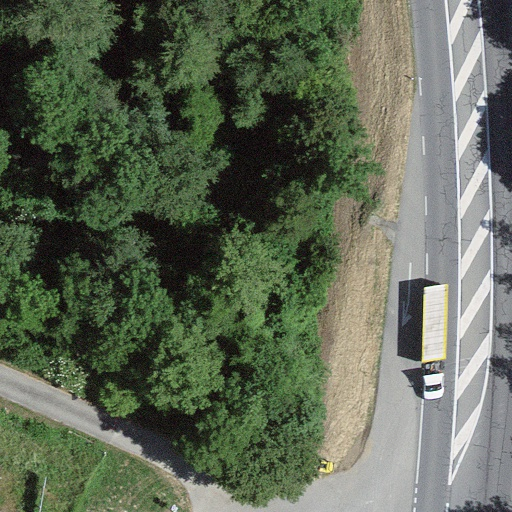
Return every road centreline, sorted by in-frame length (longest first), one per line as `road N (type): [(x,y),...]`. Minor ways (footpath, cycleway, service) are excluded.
road 1 (secondary): [(465,511),(476,288),(461,0)]
road 2 (track): [(0,387),(194,476),(226,511)]
